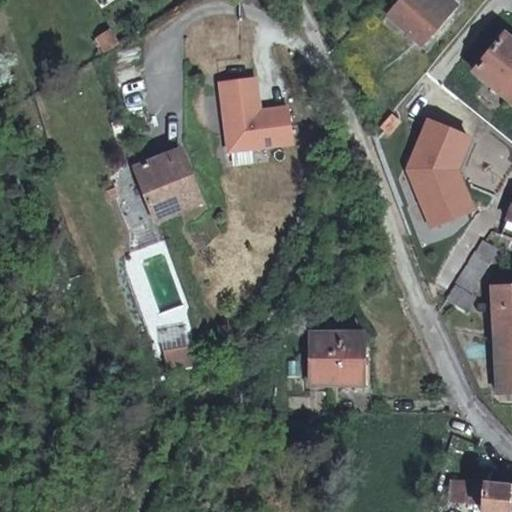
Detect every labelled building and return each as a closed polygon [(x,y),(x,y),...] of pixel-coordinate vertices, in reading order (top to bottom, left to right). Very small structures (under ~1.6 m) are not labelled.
[(399,0),(388,13),(419,41),(455,2),(452,0),(399,0)] [(108,31),(95,38),(103,51),(116,44),(108,31)] [(511,40),(504,34),(475,69),(511,100),(511,40)] [(133,64),(116,68),(126,114),(144,110),(133,64)] [(220,82),(230,156),(293,148),(287,107),(260,110),(256,78),(220,82)] [(398,121),(389,113),(379,126),(388,133),(398,121)] [(200,201),(182,150),(137,167),(149,199),(147,199),(154,219),(200,201)] [(511,204),(501,233),(503,234),(511,237),(511,204)] [(501,233),(491,229),(480,246),(491,253),(503,234),(501,233)] [(491,253),(480,246),(447,296),(466,309),(474,296),(467,291),(491,253)] [(368,280),(361,269),(348,278),(354,289),(368,280)] [(511,391),(511,285),(492,287),(497,392),(511,391)] [(161,333),(164,350),(189,345),(186,328),(161,333)] [(362,331),(311,331),(310,383),(361,383),(362,331)] [(189,345),(164,350),(168,371),(193,365),(189,345)] [(446,453),(451,437),(438,434),(432,457),(444,461),(446,453)] [(451,434),(451,437),(446,453),(458,456),(463,438),(451,434)] [(511,511),(511,485),(451,480),(447,499),(458,501),(482,503),(482,511),(489,511),(511,511)] [(446,511),(458,501),(447,499),(435,511),(446,511)]
